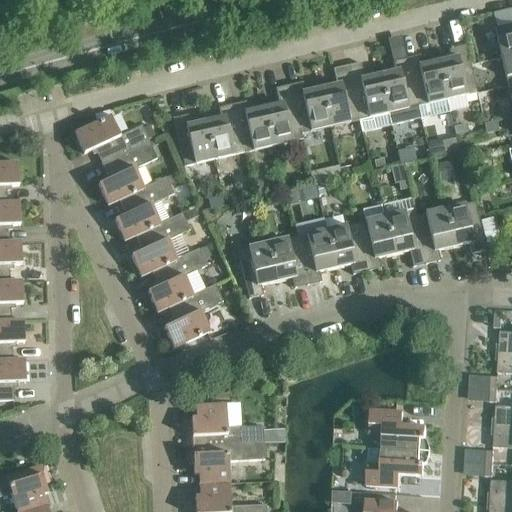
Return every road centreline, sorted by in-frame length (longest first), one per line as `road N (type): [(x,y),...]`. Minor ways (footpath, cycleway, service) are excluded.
road 1 (residential): [(482,0),(47,112)]
road 2 (residential): [(448,309),(423,303),(334,317),(157,377)]
road 3 (secondary): [(275,0),(0,75)]
road 4 (residential): [(447,511),(455,349),(448,309)]
road 5 (residential): [(58,220),(64,417)]
road 6 (residential): [(157,377),(80,216)]
road 7 (residential): [(157,377),(166,511)]
